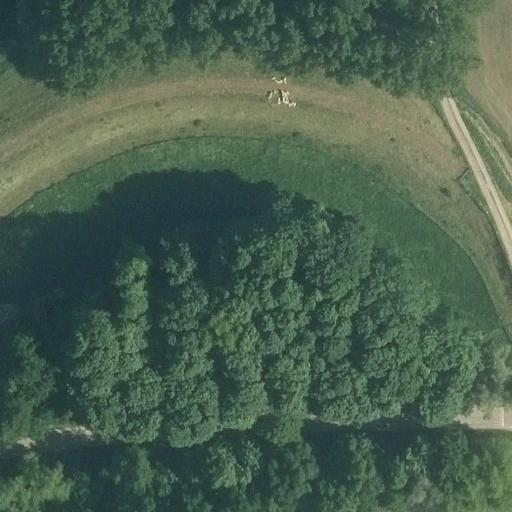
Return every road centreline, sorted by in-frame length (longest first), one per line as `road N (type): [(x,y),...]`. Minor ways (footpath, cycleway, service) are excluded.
road 1 (tertiary): [(0,449),(161,429),(511,418)]
road 2 (track): [(511,253),(437,54)]
